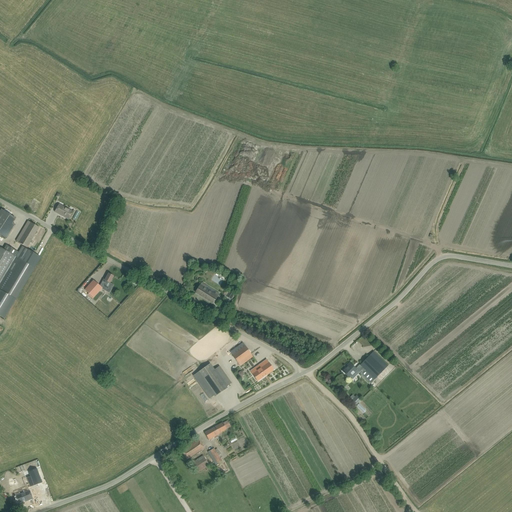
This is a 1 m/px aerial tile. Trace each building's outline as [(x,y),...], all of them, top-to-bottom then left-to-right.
[(69,219),(71,215),(73,212),(59,204),(55,212),(69,219)] [(0,211),(0,235),(6,239),(15,225),(9,221),(12,216),(1,209),(0,211)] [(27,248),(36,232),(39,228),(28,221),(25,225),(16,241),(27,248)] [(0,315),(5,319),(35,268),(41,258),(22,247),(18,252),(17,251),(6,245),(3,249),(1,248),(0,248),(0,315)] [(89,293),(88,294),(92,298),(93,297),(94,298),(102,288),(103,289),(107,292),(112,284),(110,283),(113,276),(108,273),(105,280),(103,279),(100,286),(93,280),(85,290),(89,293)] [(207,286),(201,283),(195,292),(213,304),(216,299),(219,294),(216,292),(215,294),(205,288),(207,286)] [(231,300),(234,295),(226,290),(223,295),(231,300)] [(240,366),(249,360),(253,357),(243,343),(239,346),(230,352),(240,366)] [(388,366),(377,355),(374,352),(360,365),(356,369),(350,363),(347,366),(347,367),(343,372),(349,378),(354,373),(355,374),(358,371),(361,375),(362,374),(371,383),(388,366)] [(250,371),(252,374),(255,378),(258,382),(274,370),(266,360),(250,371)] [(209,399),(214,395),(215,397),(227,388),(227,387),(232,383),(220,366),(214,369),(210,363),(193,376),(209,399)] [(223,423),(204,433),(209,440),(219,435),(218,434),(230,427),(227,421),(223,423)] [(181,450),(187,459),(204,448),(198,439),(181,450)] [(222,461),(220,458),(222,457),(217,448),(215,450),(214,448),(208,452),(215,464),(222,461)] [(193,462),(199,471),(209,465),(203,456),(193,462)] [(14,497),(17,504),(24,501),(24,502),(31,498),(25,485),(39,478),(34,466),(26,470),(27,473),(23,475),(26,481),(22,483),(26,491),(14,497)]
